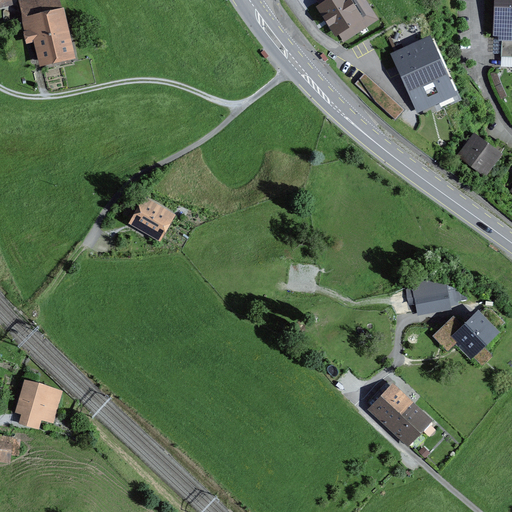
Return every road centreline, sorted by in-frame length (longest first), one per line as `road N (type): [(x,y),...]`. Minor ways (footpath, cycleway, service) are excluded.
road 1 (primary): [(247,0),(343,115),(511,243)]
road 2 (track): [(0,86),(51,96),(154,80),(242,108)]
